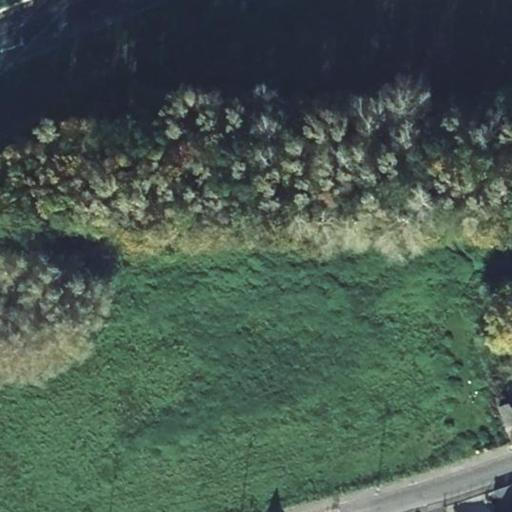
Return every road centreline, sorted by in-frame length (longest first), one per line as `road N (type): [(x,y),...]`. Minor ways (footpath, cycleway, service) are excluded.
road 1 (residential): [(511,461),(339,511)]
road 2 (secondary): [(0,51),(122,0)]
